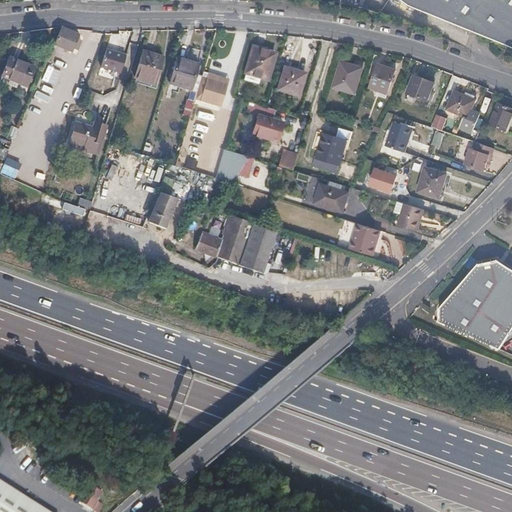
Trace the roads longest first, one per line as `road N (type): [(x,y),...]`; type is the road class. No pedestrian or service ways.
road 1 (motorway): [(511,466),(0,286)]
road 2 (residential): [(0,25),(186,18),(283,25),(426,52),(511,85)]
road 3 (tertiary): [(511,181),(424,268),(133,511)]
road 4 (motorway): [(168,385),(511,507)]
road 5 (motorway): [(168,385),(178,411),(317,462),(414,511)]
road 6 (motorway): [(0,324),(168,385)]
